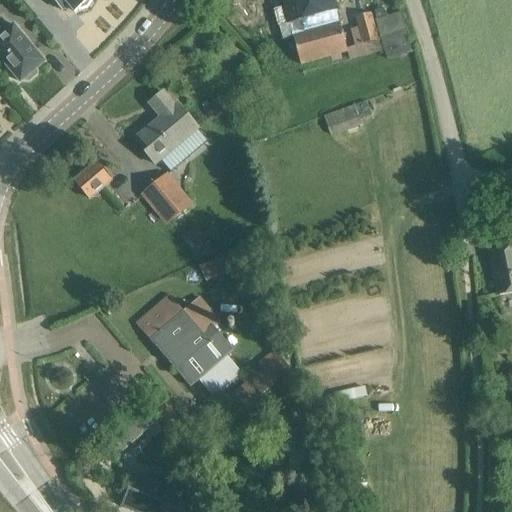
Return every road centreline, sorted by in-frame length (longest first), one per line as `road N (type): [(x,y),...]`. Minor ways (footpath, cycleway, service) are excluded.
road 1 (secondary): [(0,181),(171,0)]
road 2 (track): [(456,184),(429,45)]
